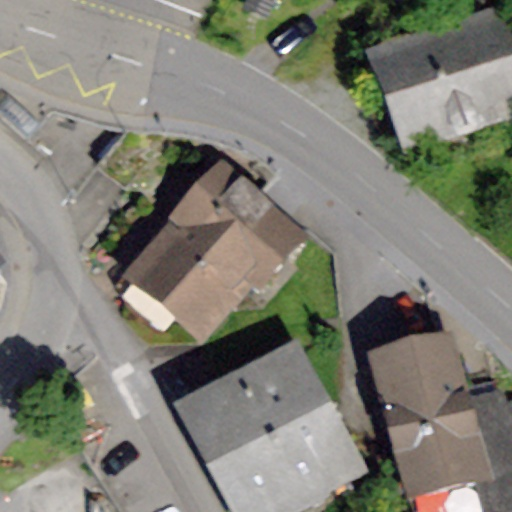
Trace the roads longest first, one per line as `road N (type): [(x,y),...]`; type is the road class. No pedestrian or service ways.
road 1 (tertiary): [(120,57),(209,86),(328,150),(511,315)]
road 2 (residential): [(46,291),(114,369),(191,511)]
road 3 (residential): [(0,158),(32,196),(53,252),(46,291)]
road 4 (secondary): [(0,18),(120,57)]
